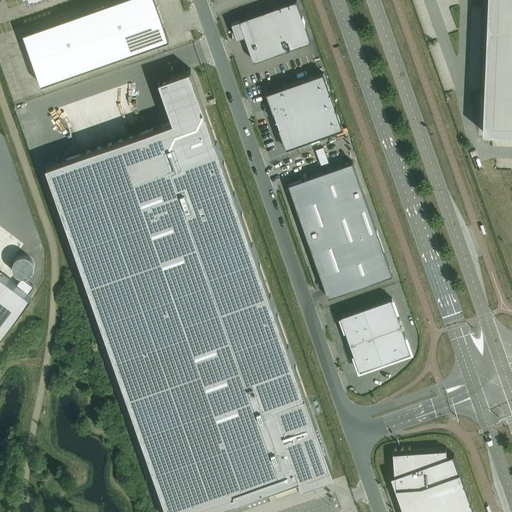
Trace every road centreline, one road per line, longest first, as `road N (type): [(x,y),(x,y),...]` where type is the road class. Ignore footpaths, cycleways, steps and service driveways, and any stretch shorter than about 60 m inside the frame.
road 1 (unclassified): [(198,0),(346,423)]
road 2 (tertiary): [(336,0),(469,375)]
road 3 (tertiary): [(500,364),(374,0)]
road 4 (unclassified): [(469,375),(346,423)]
road 5 (unclassified): [(352,436),(475,391)]
